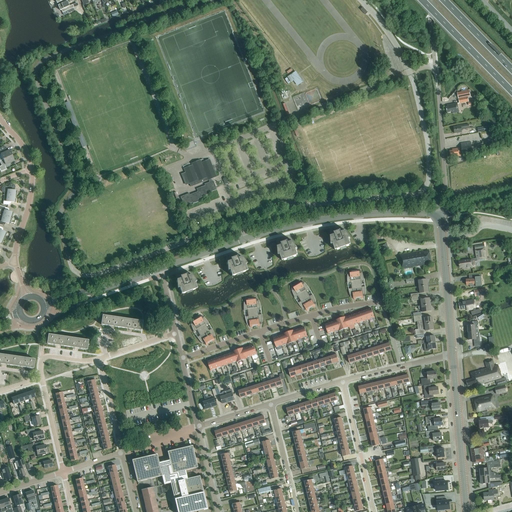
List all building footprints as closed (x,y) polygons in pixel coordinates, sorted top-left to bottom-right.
[(69,6),(67,2),(60,5),(59,5),(58,6),(60,10),(61,10),(62,13),(74,8),(73,5),(69,6)] [(296,72),(290,75),(288,77),(291,82),(294,80),(297,85),(302,82),(296,72)] [(470,96),(469,90),(457,93),(458,99),(470,96)] [(453,113),(459,112),(457,103),(447,105),(447,107),(446,107),(447,113),(452,112),(453,113)] [(461,129),(464,129),(469,128),(469,124),(457,126),(457,127),(454,127),(454,133),(462,132),(461,129)] [(493,146),(490,139),(484,141),(487,148),(493,146)] [(473,155),(472,153),(471,147),(471,142),(461,143),(463,157),(473,155)] [(486,149),(484,143),(471,147),(472,153),(486,149)] [(453,151),(450,151),(450,156),(452,156),(452,157),(461,156),(460,148),(452,149),(453,151)] [(9,150),(7,152),(5,149),(0,151),(0,159),(0,161),(3,160),(3,159),(12,156),(10,150),(9,150)] [(15,161),(12,156),(3,159),(3,160),(6,165),(1,167),(3,170),(10,166),(9,163),(14,161),(15,161)] [(213,167),(210,159),(204,162),(203,159),(200,160),(191,164),(192,165),(184,169),(191,187),(216,177),(212,167),(213,167)] [(208,193),(217,190),(213,181),(204,184),(205,186),(197,189),(198,192),(190,195),(189,193),(180,197),(184,206),(192,202),(193,204),(202,200),(200,198),(209,194),(208,193)] [(17,191),(11,190),(12,187),(5,186),(4,186),(3,187),(2,188),(2,189),(2,190),(2,191),(3,192),(4,192),(4,193),(4,195),(3,195),(7,195),(7,196),(16,197),(17,191)] [(16,203),(16,197),(7,196),(6,201),(3,201),(3,204),(10,205),(10,202),(16,203)] [(0,215),(3,216),(12,219),(13,213),(8,211),(9,208),(0,206),(0,207),(0,215)] [(10,224),(12,219),(0,215),(0,216),(0,217),(0,224),(4,226),(5,223),(10,224)] [(349,239),(350,238),(351,238),(346,231),(341,232),(341,230),(340,230),(340,231),(335,232),(334,232),(335,234),(331,236),(331,245),(332,245),(333,244),(335,250),(340,249),(340,247),(342,246),(343,246),(346,245),(346,247),(351,245),(349,239)] [(296,249),(297,249),(298,248),(293,241),(289,243),(288,241),(287,241),(282,243),(281,243),(282,245),(278,247),(278,255),(279,255),(280,255),(282,261),(287,259),(287,257),(290,256),(290,257),(290,256),(293,255),(293,257),(298,255),(296,249)] [(390,252),(387,243),(379,245),(382,255),(390,252)] [(424,264),(432,262),(430,251),(424,252),(423,251),(400,255),(402,269),(425,265),(424,264)] [(245,264),(246,264),(247,264),(242,256),(237,258),(237,256),(236,256),(236,257),(231,258),(230,258),(231,260),(227,262),(227,271),(228,271),(228,270),(229,270),(231,276),(236,275),(236,273),(239,272),(242,271),(242,272),(247,271),(245,264)] [(463,269),(473,267),(472,260),(459,262),(460,268),(463,267),(463,269)] [(365,290),(365,288),(365,286),(362,287),(361,281),(364,280),(364,279),(364,278),(363,276),(362,274),(362,272),(360,273),(359,270),(357,270),(357,271),(352,272),(352,271),(350,271),(350,275),(347,275),(347,277),(347,279),(347,280),(347,282),(348,282),(348,283),(351,282),(352,288),(349,289),(349,290),(349,291),(350,294),(350,296),(351,297),(353,296),(354,300),(356,299),(361,298),(363,298),(363,295),(365,295),(365,293),(365,292),(365,290)] [(195,282),(196,282),(197,282),(192,274),(187,276),(187,274),(186,274),(181,276),(180,276),(181,278),(176,280),(177,289),(178,289),(178,288),(179,288),(181,294),(186,292),(185,291),(188,290),(189,290),(191,289),(192,290),(197,289),(195,282)] [(474,279),(466,280),(466,285),(470,285),(470,287),(476,287),(482,286),(481,274),(474,274),(474,279)] [(314,298),(313,296),(313,294),(310,296),(307,291),(310,289),(309,288),(308,287),(307,285),(306,284),(304,283),(302,284),(301,281),(299,282),(299,283),(295,286),(294,285),(292,286),(294,289),(292,290),(293,292),(293,294),(294,297),(295,298),(298,296),(301,301),(298,303),(299,304),(299,305),(300,306),(301,307),(303,309),(303,310),(305,308),(307,311),(309,310),(308,309),(313,307),(315,306),(313,303),(316,302),(315,300),(315,299),(314,298)] [(487,294),(486,288),(474,290),(475,297),(487,294)] [(262,318),(262,316),(262,314),(259,315),(258,309),(261,308),(261,307),(260,305),(260,304),(259,302),(259,300),(256,301),(256,298),(254,298),(254,299),(248,299),(246,299),(247,303),(244,302),(244,304),(244,306),(244,307),(244,309),(244,311),(247,310),(248,316),(245,317),(245,318),(246,319),(246,320),(247,323),(247,325),(250,324),(250,327),(252,327),(252,326),(258,326),(260,326),(259,322),(262,323),(262,321),(262,319),(262,318)] [(467,311),(476,309),(474,300),(465,301),(465,302),(459,303),(460,310),(467,309),(467,311)] [(371,308),(366,310),(369,319),(374,318),(371,308)] [(366,310),(361,312),(364,321),(369,319),(366,310)] [(364,321),(361,312),(356,314),(359,323),(364,321)] [(359,323),(356,314),(351,315),(354,325),(359,323)] [(121,328),(122,318),(102,315),(101,325),(121,328)] [(354,325),(351,315),(346,317),(349,327),(354,325)] [(424,318),(424,315),(421,315),(414,316),(414,322),(417,321),(417,325),(433,323),(432,317),(424,318)] [(213,331),(212,330),(212,329),(209,330),(206,325),(209,324),(208,322),(206,320),(205,319),(203,317),(201,319),(200,316),(198,317),(194,320),(193,319),(191,320),(193,323),(191,324),(192,327),(192,329),(193,331),(194,332),(197,330),(200,336),(197,337),(198,338),(198,339),(200,341),(201,342),(202,344),(204,342),(206,345),(208,344),(207,344),(212,341),(214,340),(212,337),(215,336),(214,335),(214,333),(213,331)] [(349,327),(346,317),(345,317),(340,319),(344,329),(349,327)] [(141,331),(142,321),(122,318),(121,328),(141,331)] [(344,329),(340,319),(335,321),(338,330),(339,331),(344,329)] [(338,330),(335,321),(330,323),(333,332),(338,330)] [(467,326),(468,333),(475,332),(475,326),(478,326),(478,321),(472,322),(472,325),(467,326)] [(333,332),(330,323),(325,325),(328,334),(333,332)] [(434,330),(433,323),(417,325),(418,329),(415,330),(416,335),(425,334),(426,334),(426,331),(434,330)] [(307,337),(304,327),(299,329),(302,338),(307,337)] [(302,338),(299,329),(294,331),(297,340),(302,338)] [(297,340),(294,331),(294,330),(288,332),(292,342),(297,341),(297,340)] [(292,342),(288,332),(283,334),(287,344),(292,342)] [(476,338),(475,332),(468,333),(469,340),(474,340),(474,343),(480,343),(479,338),(476,338)] [(287,344),(283,334),(278,336),(281,346),(287,344)] [(67,347),(68,338),(48,335),(47,344),(67,347)] [(281,346),(278,336),(273,338),(276,347),(281,346)] [(426,337),(427,340),(422,341),(423,344),(435,342),(435,336),(426,337)] [(87,350),(88,340),(68,338),(67,347),(87,350)] [(386,352),(383,344),(382,341),(379,341),(380,345),(377,346),(380,354),(386,352)] [(380,354),(377,346),(376,342),(374,343),(375,346),(371,347),(374,356),(380,354)] [(392,350),(390,343),(389,342),(383,344),(386,352),(392,350)] [(436,349),(435,342),(423,344),(424,344),(425,351),(429,351),(429,350),(436,349)] [(257,354),(254,345),(249,347),(252,356),(257,354)] [(374,356),(371,347),(370,345),(368,346),(369,348),(365,349),(368,358),(374,356)] [(252,356),(249,347),(243,348),(247,358),(252,356)] [(247,358),(243,348),(238,350),(242,360),(247,358)] [(362,360),(359,351),(358,348),(356,349),(357,352),(353,353),(353,354),(356,362),(362,360)] [(368,358),(365,349),(365,351),(363,351),(363,350),(359,351),(362,360),(368,358)] [(242,360),(238,350),(233,352),(236,362),(242,360)] [(236,362),(233,352),(228,354),(231,363),(236,362)] [(339,362),(337,354),(336,353),(330,355),(333,364),(339,362)] [(0,363),(13,366),(15,357),(0,354),(0,363)] [(231,363),(228,354),(223,356),(226,365),(231,363)] [(356,362),(353,354),(351,355),(351,354),(347,355),(350,363),(356,362)] [(333,364),(330,355),(324,357),(327,365),(333,364)] [(226,365),(223,356),(218,358),(221,367),(226,365)] [(35,359),(15,357),(13,366),(33,369),(35,359)] [(327,365),(324,357),(318,359),(321,367),(327,365)] [(221,367),(218,358),(213,359),(216,369),(221,367)] [(216,369),(213,359),(207,361),(211,371),(216,369)] [(321,367),(318,359),(312,361),(315,369),(321,367)] [(481,385),(502,379),(498,365),(494,366),(492,360),(485,362),(487,368),(471,373),(473,379),(466,381),(467,386),(469,386),(470,387),(476,385),(477,388),(482,387),(481,385)] [(315,369),(312,361),(306,363),(309,371),(315,369)] [(309,371),(306,363),(300,365),(303,373),(309,371)] [(303,373),(300,365),(294,367),(297,375),(303,373)] [(297,375),(294,367),(288,369),(291,377),(297,375)] [(422,386),(424,385),(425,385),(431,385),(430,379),(437,378),(436,371),(427,372),(428,379),(421,380),(422,386)] [(284,379),(283,373),(279,374),(280,376),(274,378),(277,387),(283,385),(281,380),(284,379)] [(277,387),(274,378),(273,374),(270,375),(271,379),(268,380),(271,388),(277,387)] [(408,375),(402,376),(404,385),(407,384),(406,383),(410,382),(408,375)] [(89,388),(96,386),(94,376),(89,377),(90,381),(86,382),(86,384),(88,384),(89,388)] [(404,385),(402,376),(396,378),(398,387),(401,386),(400,384),(403,384),(404,385)] [(398,387),(396,378),(389,379),(392,388),(394,387),(394,386),(397,385),(398,387)] [(392,388),(389,379),(383,381),(385,389),(388,389),(388,387),(391,387),(391,388),(392,388)] [(271,388),(268,380),(268,381),(266,382),(266,381),(262,382),(265,390),(271,388)] [(385,389),(383,381),(377,382),(379,391),(382,390),(382,389),(385,388),(385,390),(385,389)] [(265,390),(262,382),(262,383),(260,384),(260,383),(256,384),(259,392),(265,390)] [(379,391),(377,382),(371,384),(373,392),(376,392),(375,390),(379,390),(379,391)] [(259,392),(256,384),(256,385),(254,386),(254,385),(250,386),(253,394),(259,392)] [(373,392),(371,384),(364,385),(367,394),(369,393),(369,392),(372,391),(373,393),(373,392)] [(367,394),(364,385),(358,387),(360,395),(363,395),(363,393),(366,393),(367,394)] [(425,385),(424,385),(425,398),(433,397),(433,395),(439,394),(438,387),(431,388),(431,385),(425,385)] [(507,392),(505,385),(495,387),(496,394),(507,392)] [(97,392),(96,386),(89,388),(87,388),(88,391),(89,390),(90,394),(89,394),(97,392)] [(253,394),(250,386),(250,387),(248,388),(248,387),(244,388),(244,389),(247,396),(253,394)] [(247,396),(244,389),(242,390),(242,388),(238,390),(241,398),(247,396)] [(233,393),(230,394),(228,390),(225,391),(229,402),(235,400),(233,393)] [(229,402),(225,391),(222,392),(224,396),(220,397),(222,404),(229,402)] [(99,398),(97,392),(89,394),(90,397),(91,397),(92,400),(90,400),(99,398)] [(335,393),(329,395),(332,403),(334,403),(334,401),(337,400),(335,393)] [(332,403),(329,395),(323,397),(326,405),(328,405),(328,403),(331,402),(332,404),(332,403)] [(482,412),(495,409),(492,395),(478,398),(478,399),(475,400),(477,412),(481,411),(482,412)] [(20,405),(19,403),(17,396),(11,398),(14,404),(17,403),(18,406),(19,406),(20,405)] [(215,398),(212,399),(211,396),(208,397),(212,407),(218,405),(215,398)] [(212,407),(208,397),(205,397),(207,401),(203,402),(205,409),(212,407)] [(326,405),(323,397),(317,399),(320,407),(322,407),(322,405),(325,404),(325,406),(326,405)] [(101,404),(99,398),(90,400),(91,403),(92,403),(93,406),(92,406),(92,407),(101,404)] [(320,407),(317,399),(311,401),(313,409),(316,408),(316,407),(319,406),(319,407),(320,407)] [(424,401),(425,404),(425,406),(432,405),(432,410),(441,409),(440,402),(433,403),(432,400),(424,401)] [(313,409),(311,401),(305,403),(307,411),(310,410),(310,409),(313,408),(313,409)] [(307,411),(305,403),(298,405),(301,413),(304,412),(304,411),(307,410),(307,411)] [(92,407),(93,409),(94,409),(95,412),(93,413),(102,411),(101,404),(92,407)] [(301,413),(298,405),(292,406),(295,415),(298,414),(297,413),(301,412),(301,413)] [(295,415),(292,406),(286,408),(289,417),(292,416),(291,415),(295,414),(295,415)] [(374,413),(373,411),(374,410),(373,407),(371,408),(371,407),(363,409),(365,415),(374,413)] [(104,417),(102,411),(93,413),(94,415),(95,415),(96,419),(95,419),(104,417)] [(374,413),(365,415),(366,421),(375,419),(375,417),(373,417),(372,414),(374,413)] [(34,426),(41,424),(39,416),(32,417),(31,415),(24,417),(25,422),(32,421),(34,426)] [(264,416),(257,418),(260,426),(263,425),(262,424),(266,423),(264,416)] [(435,426),(443,425),(442,418),(435,419),(435,416),(428,417),(429,423),(434,423),(435,426)] [(105,423),(104,417),(95,419),(96,422),(97,421),(98,425),(96,425),(105,423)] [(335,422),(336,425),(343,423),(341,417),(333,419),(333,422),(335,422)] [(260,426),(257,418),(251,419),(254,428),(257,427),(256,426),(259,425),(260,426)] [(254,428),(251,419),(245,421),(248,430),(251,429),(250,428),(253,427),(254,428)] [(382,422),(376,423),(375,423),(374,420),(375,420),(375,419),(366,421),(368,428),(377,426),(377,425),(382,424),(382,422)] [(248,430),(245,421),(239,423),(242,432),(245,431),(244,430),(247,429),(248,430)] [(107,429),(105,423),(96,425),(97,428),(98,428),(99,431),(98,431),(107,429)] [(242,432),(239,423),(233,425),(236,434),(239,433),(238,432),(241,431),(242,432)] [(344,430),(343,423),(336,425),(334,425),(335,428),(336,428),(337,431),(336,432),(344,430)] [(236,434),(233,425),(227,427),(230,436),(232,435),(232,434),(235,433),(236,434)] [(377,426),(368,428),(369,434),(378,432),(378,429),(376,430),(375,426),(377,426)] [(230,436),(227,427),(221,429),(224,438),(226,437),(226,436),(229,435),(230,436)] [(34,440),(44,438),(42,431),(35,432),(34,429),(26,431),(27,434),(33,433),(34,440)] [(108,436),(107,429),(98,431),(99,434),(100,434),(101,437),(99,438),(108,436)] [(224,438),(221,429),(215,431),(217,440),(220,439),(220,437),(223,436),(224,438)] [(292,432),(294,438),(303,436),(302,434),(301,434),(300,430),(292,432)] [(346,436),(344,430),(336,432),(336,434),(338,434),(338,438),(337,438),(346,436)] [(426,432),(426,435),(427,438),(431,437),(431,436),(433,436),(434,441),(442,440),(441,433),(434,434),(434,430),(426,432)] [(502,441),(511,440),(510,430),(501,431),(502,441)] [(378,432),(369,434),(371,440),(380,438),(379,435),(378,436),(377,432),(378,432)] [(110,442),(108,436),(99,438),(100,440),(101,440),(102,443),(101,444),(110,442)] [(303,436),(294,438),(295,445),(304,442),(303,440),(302,440),(301,437),(303,436)] [(347,442),(346,436),(337,438),(338,441),(339,440),(340,444),(339,444),(347,442)] [(380,438),(371,440),(372,446),(381,444),(380,441),(379,442),(378,439),(380,438)] [(260,444),(259,439),(245,443),(246,448),(247,447),(247,448),(260,444)] [(271,446),(270,440),(261,442),(262,445),(263,444),(264,448),(262,448),(271,446)] [(111,448),(110,442),(101,444),(102,446),(103,446),(104,450),(111,448)] [(304,443),(304,442),(295,445),(297,451),(306,449),(305,446),(304,446),(303,443),(304,443)] [(349,448),(347,442),(339,444),(339,447),(341,447),(341,450),(340,450),(340,451),(349,448)] [(37,443),(29,445),(21,447),(22,451),(24,451),(24,449),(28,449),(28,452),(36,450),(38,457),(42,456),(42,455),(45,454),(45,453),(47,452),(46,445),(38,446),(37,443)] [(11,445),(6,447),(10,459),(15,457),(11,445)] [(207,508),(199,477),(200,477),(199,476),(187,479),(185,470),(197,467),(192,446),(167,452),(169,460),(164,461),(164,460),(163,460),(162,461),(162,462),(159,463),(157,454),(132,460),(137,482),(162,476),(164,485),(170,483),(173,492),(177,511),(193,511),(207,509),(207,508)] [(273,452),(271,446),(262,448),(263,451),(264,451),(265,454),(264,454),(273,452)] [(436,446),(429,447),(430,452),(436,451),(437,458),(444,457),(443,448),(436,449),(436,446)] [(485,449),(482,449),(482,446),(477,447),(471,448),(472,456),(478,455),(478,454),(481,453),(486,452),(485,449)] [(306,449),(297,451),(298,457),(307,455),(306,452),(305,453),(304,449),(306,449)] [(508,457),(508,453),(506,453),(506,450),(500,451),(501,458),(508,457)] [(274,459),(273,452),(264,454),(265,457),(266,457),(267,460),(265,461),(274,459)] [(486,453),(486,452),(481,453),(478,454),(478,455),(472,456),(473,463),(483,462),(483,463),(489,462),(492,461),(494,461),(493,456),(489,456),(489,458),(487,459),(487,460),(486,457),(489,456),(488,452),(486,453)] [(307,455),(298,457),(300,463),(307,461),(309,461),(308,458),(307,459),(306,455),(307,455)] [(386,465),(385,462),(387,462),(386,458),(376,461),(377,467),(386,465)] [(414,476),(420,475),(419,463),(418,463),(417,461),(418,461),(418,458),(411,460),(414,476)] [(231,459),(223,461),(224,467),(233,465),(232,463),(231,463),(230,459),(231,459)] [(276,465),(274,459),(265,461),(266,463),(267,463),(268,466),(267,467),(276,465)] [(44,468),(53,467),(51,460),(43,462),(43,463),(39,463),(40,466),(44,465),(44,468)] [(308,465),(307,461),(300,463),(301,470),(310,467),(309,465),(308,465)] [(354,472),(353,466),(350,466),(349,463),(344,464),(345,470),(346,470),(347,474),(346,474),(354,472)] [(437,471),(446,470),(445,463),(436,464),(431,465),(431,468),(437,467),(437,471)] [(117,471),(115,465),(107,467),(107,469),(109,469),(109,473),(117,471)] [(233,465),(224,467),(225,473),(234,471),(234,469),(232,469),(231,466),(233,465)] [(277,471),(276,465),(267,467),(268,470),(269,469),(270,473),(268,473),(269,473),(277,471)] [(377,467),(379,473),(388,471),(391,470),(390,467),(386,467),(386,465),(377,467)] [(12,480),(10,472),(8,467),(1,469),(2,474),(4,479),(4,478),(5,478),(7,481),(12,480)] [(489,468),(487,468),(479,469),(480,476),(494,475),(494,472),(489,472),(489,468)] [(234,472),(234,471),(225,473),(227,480),(236,478),(235,475),(234,475),(233,472),(234,472)] [(279,477),(277,471),(269,473),(269,476),(270,475),(271,479),(279,477)] [(388,471),(379,473),(380,480),(389,477),(388,475),(387,475),(386,472),(388,471)] [(356,478),(354,472),(346,474),(346,477),(348,476),(349,480),(347,480),(356,478)] [(494,478),(494,475),(480,476),(481,484),(489,483),(489,489),(495,487),(495,482),(490,483),(490,479),(494,478)] [(389,478),(389,477),(380,480),(382,486),(390,484),(390,481),(388,481),(388,478),(389,478)] [(448,489),(447,484),(444,484),(444,477),(435,478),(436,490),(448,489)] [(236,478),(227,480),(228,486),(236,484),(237,484),(236,481),(235,481),(234,478),(236,478)] [(357,485),(356,478),(347,480),(348,483),(349,483),(350,486),(349,487),(357,485)] [(314,485),(314,483),(315,483),(314,479),(304,481),(306,487),(314,485)] [(255,491),(252,481),(242,483),(244,489),(245,488),(246,493),(255,491)] [(390,484),(382,486),(383,492),(392,490),(391,487),(390,488),(389,484),(390,484)] [(314,486),(314,485),(306,487),(307,494),(316,492),(315,489),(314,489),(313,486),(314,486)] [(359,491),(357,485),(349,487),(349,489),(351,489),(351,492),(350,493),(359,491)] [(158,511),(152,487),(141,490),(146,511),(158,511)] [(275,493),(276,496),(283,495),(281,488),(273,491),(273,493),(275,493)] [(34,497),(35,496),(33,490),(25,493),(27,499),(28,498),(30,502),(32,502),(33,504),(36,503),(34,497)] [(392,490),(383,492),(385,498),(393,496),(393,493),(391,494),(391,490),(392,490)] [(494,496),(498,496),(497,490),(489,491),(489,493),(484,494),(484,500),(494,500),(494,496)] [(360,497),(359,491),(350,493),(351,495),(352,495),(353,499),(352,499),(360,497)] [(316,492),(307,494),(309,500),(317,498),(317,495),(316,496),(315,492),(316,492)] [(23,504),(20,494),(13,497),(15,503),(16,503),(17,507),(20,506),(20,505),(23,504)] [(285,501),(283,495),(276,496),(274,497),(275,500),(276,499),(277,503),(276,503),(285,501)] [(393,496),(385,498),(386,504),(395,502),(394,500),(393,500),(392,497),(393,496)] [(446,501),(446,496),(437,497),(438,510),(438,511),(444,511),(444,509),(450,509),(449,503),(449,501),(446,501)] [(362,503),(360,497),(352,499),(352,502),(354,501),(354,505),(353,505),(362,503)] [(12,511),(13,511),(11,505),(8,498),(3,500),(7,511),(12,511)] [(317,498),(309,500),(310,506),(318,504),(319,504),(318,502),(317,502),(316,498),(317,498)] [(286,507),(285,501),(276,503),(276,506),(278,505),(279,509),(277,509),(286,507)] [(395,502),(386,504),(387,511),(396,509),(396,506),(394,506),(393,503),(395,502)] [(363,510),(362,503),(353,505),(354,508),(355,507),(356,511),(363,510)]
